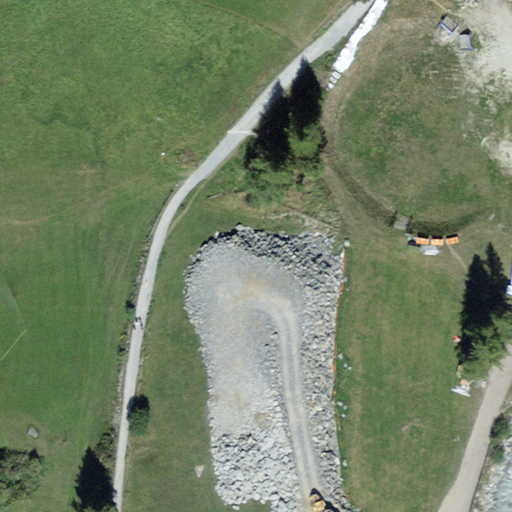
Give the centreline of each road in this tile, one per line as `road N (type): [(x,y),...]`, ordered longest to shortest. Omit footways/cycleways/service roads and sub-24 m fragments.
road 1 (track): [(358,0),(189,177),(148,246),(107,511)]
road 2 (track): [(456,511),(511,340)]
